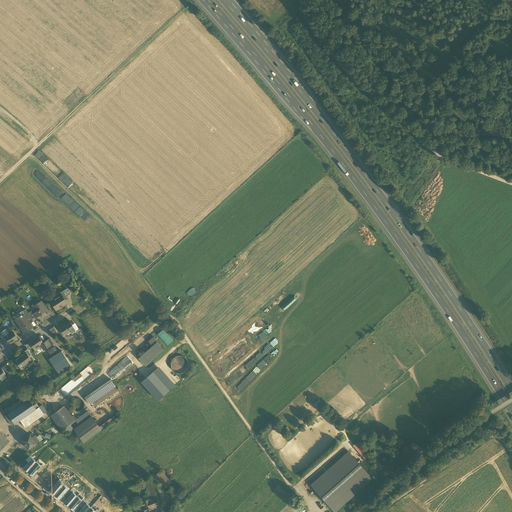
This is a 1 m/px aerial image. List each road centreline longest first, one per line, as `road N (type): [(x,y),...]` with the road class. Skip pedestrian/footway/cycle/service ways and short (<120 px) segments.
road 1 (motorway): [(207,0),(376,208),(511,413)]
road 2 (track): [(308,511),(111,231),(30,153),(0,181)]
road 3 (motorway): [(511,391),(382,198),(224,0)]
road 4 (track): [(511,183),(444,158),(341,64),(302,9),(304,0)]
road 5 (track): [(30,153),(186,7)]
road 6 (track): [(511,398),(363,511)]
road 7 (track): [(511,459),(496,431),(380,511)]
